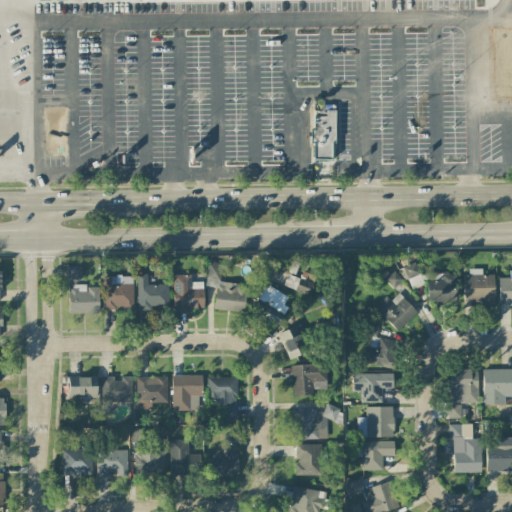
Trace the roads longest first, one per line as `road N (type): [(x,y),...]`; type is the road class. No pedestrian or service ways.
road 1 (primary): [(511,192),(111,201)]
road 2 (residential): [(262,425),(262,485),(244,503),(36,509)]
road 3 (residential): [(262,425),(259,364),(240,344),(38,346)]
road 4 (residential): [(482,502),(443,499),(432,489),(425,372),(440,343),(511,336)]
road 5 (primary): [(37,238),(290,237)]
road 6 (residential): [(38,346),(36,511)]
road 7 (primary): [(370,235),(511,231)]
